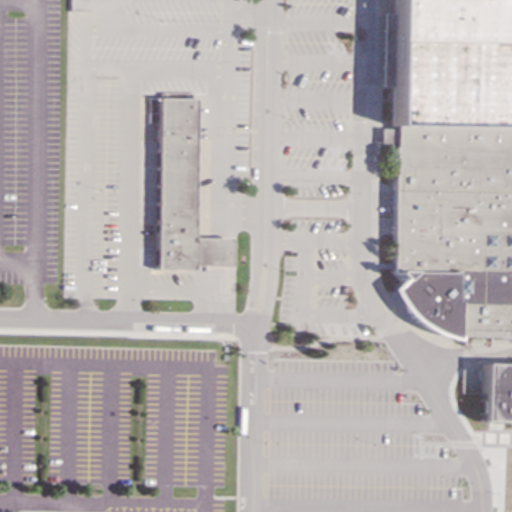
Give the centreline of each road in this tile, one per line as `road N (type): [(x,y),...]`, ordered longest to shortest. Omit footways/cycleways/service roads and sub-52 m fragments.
road 1 (residential): [(266,0),(261,276)]
road 2 (residential): [(0,319),(211,322)]
